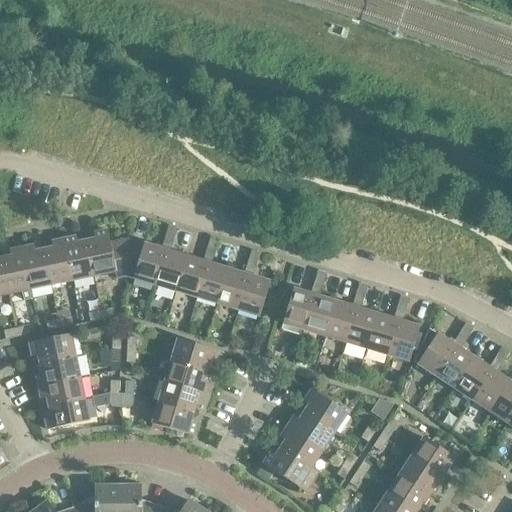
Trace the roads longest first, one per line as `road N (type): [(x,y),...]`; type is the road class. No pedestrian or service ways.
road 1 (residential): [(511,338),(461,306),(40,166),(0,163)]
road 2 (residential): [(216,479),(152,457),(95,452),(29,469)]
